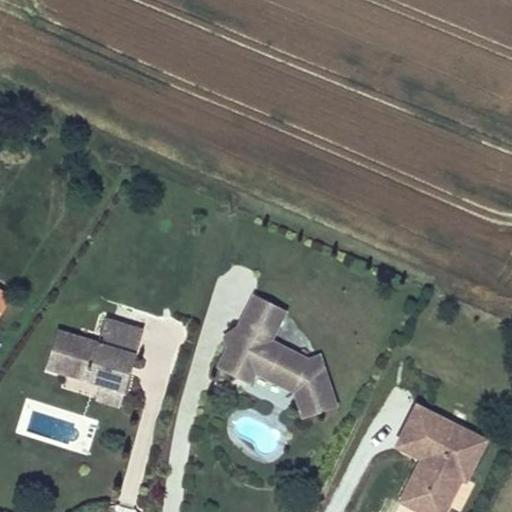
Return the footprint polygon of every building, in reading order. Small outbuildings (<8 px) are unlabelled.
[(0,323),(16,297),(1,287),(0,289),(0,323)] [(288,310),(258,295),(221,368),(251,383),(257,371),(297,392),(306,418),(337,407),(321,356),(311,361),(272,341),(288,310)] [(102,341),(62,329),(50,365),(92,378),(95,368),(107,373),(104,382),(128,390),(148,330),(110,318),(102,341)] [(95,368),(92,378),(104,382),(107,373),(95,368)] [(128,390),(104,382),(100,396),(124,404),(128,390)] [(481,437),(412,402),(393,442),(418,455),(402,486),(417,494),(411,505),(425,511),(437,511),(457,474),(461,476),(481,437)] [(417,494),(402,486),(397,497),(411,505),(417,494)]
